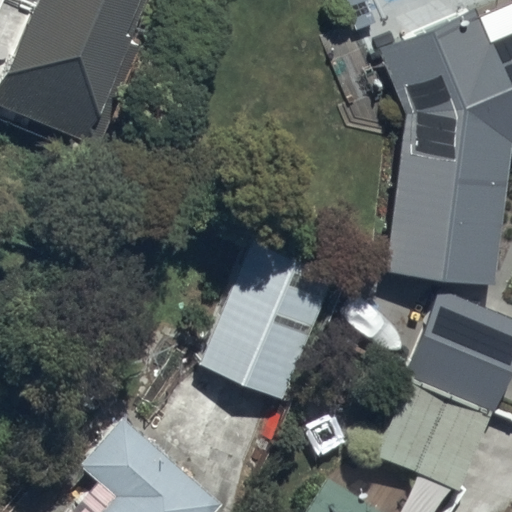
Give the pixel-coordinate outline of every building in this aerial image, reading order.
[(0,0),(0,107),(94,146),(135,47),(125,43),(142,0),(0,0)] [(380,274),(492,286),(506,149),(509,148),(511,155),(511,32),(484,45),(470,10),(374,49),(401,115),(380,274)] [(196,366),(280,400),(331,274),(248,240),(196,366)] [(401,377),(491,414),(511,361),(511,321),(437,291),(401,377)] [(372,459),(455,493),(486,419),(403,385),(372,459)] [(214,511),(218,507),(119,419),(76,467),(112,499),(100,511),(214,511)] [(303,511),(374,511),(323,481),(303,511)]
